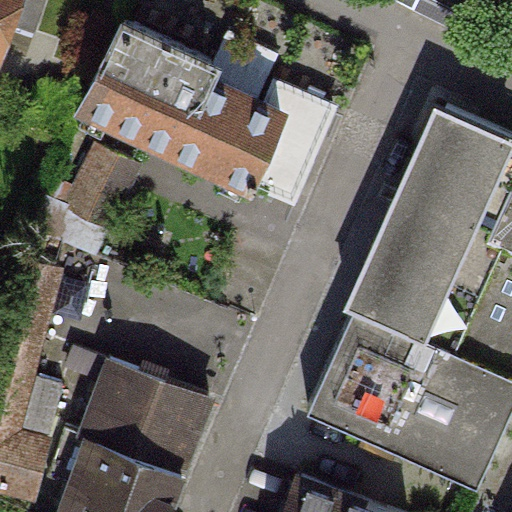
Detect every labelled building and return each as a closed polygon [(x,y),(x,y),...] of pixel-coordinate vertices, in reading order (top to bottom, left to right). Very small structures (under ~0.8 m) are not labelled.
[(0,0),(0,39),(7,20),(32,29),(42,0),(0,0)] [(214,55),(126,17),(85,99),(293,197),(333,102),(275,77),(264,98),(206,71),(214,55)] [(511,133),(445,104),(312,403),(473,474),(511,386),(511,133)] [(69,204),(109,222),(138,160),(98,142),(69,204)] [(15,432),(57,263),(30,254),(0,371),(0,483),(37,492),(49,439),(15,432)] [(166,511),(209,392),(110,355),(82,428),(67,423),(48,474),(76,484),(66,511),(166,511)] [(37,373),(24,424),(50,430),(63,380),(37,373)] [(405,511),(303,476),(290,511),(405,511)]
